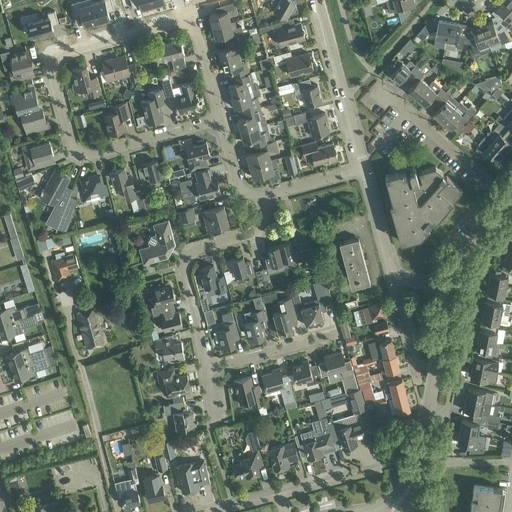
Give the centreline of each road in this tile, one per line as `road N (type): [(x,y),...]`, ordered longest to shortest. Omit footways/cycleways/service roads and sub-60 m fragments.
road 1 (residential): [(85,157),(72,149),(49,66),(54,55),(191,20),(220,120)]
road 2 (residential): [(208,365),(184,265),(197,249),(256,230),(266,196)]
road 3 (unclassified): [(364,169),(317,0)]
road 4 (residential): [(508,200),(377,87)]
road 5 (residential): [(220,120),(85,157)]
road 6 (residential): [(208,365),(337,333)]
